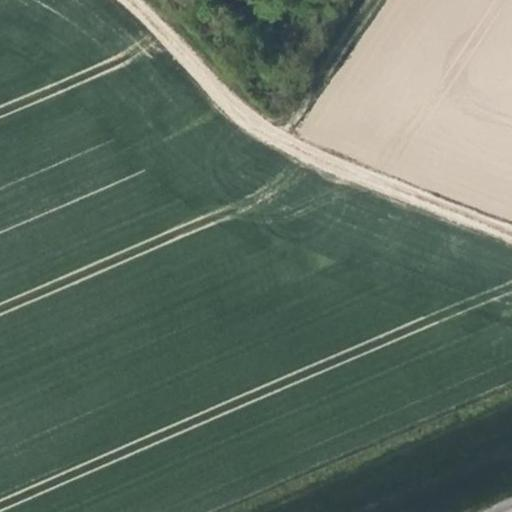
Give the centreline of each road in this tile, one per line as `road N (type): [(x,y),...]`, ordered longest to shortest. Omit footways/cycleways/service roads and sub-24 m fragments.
road 1 (track): [(128,0),(244,118),(352,176),(511,234)]
road 2 (track): [(374,0),(280,137)]
